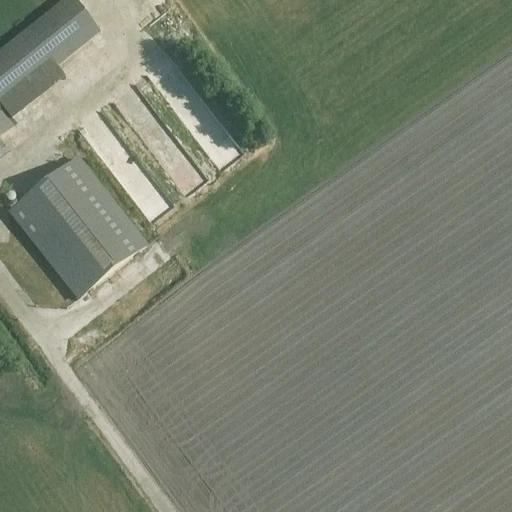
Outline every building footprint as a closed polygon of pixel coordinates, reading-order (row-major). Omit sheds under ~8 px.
[(72,0),(64,0),(0,53),(0,160),(8,154),(0,143),(0,141),(14,130),(1,113),(99,31),(72,0)] [(183,108),(180,111),(226,172),(246,157),(172,59),(155,71),(183,108)] [(194,194),(213,178),(157,109),(137,125),(194,194)] [(78,305),(149,249),(80,161),(8,216),(78,305)] [(144,199),(148,212),(167,206),(163,193),(144,199)]
